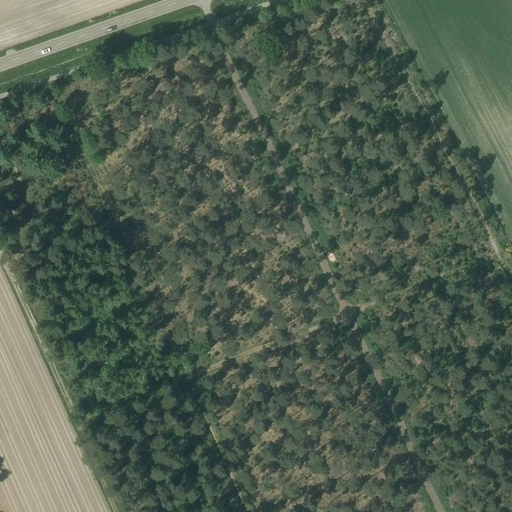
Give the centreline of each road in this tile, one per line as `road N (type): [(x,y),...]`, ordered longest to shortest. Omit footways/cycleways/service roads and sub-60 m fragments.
road 1 (track): [(125,511),(87,418),(209,357),(351,303),(247,81)]
road 2 (track): [(375,0),(511,274)]
road 3 (track): [(351,303),(448,511)]
road 4 (secondary): [(190,0),(0,66)]
road 5 (track): [(247,81),(396,43)]
